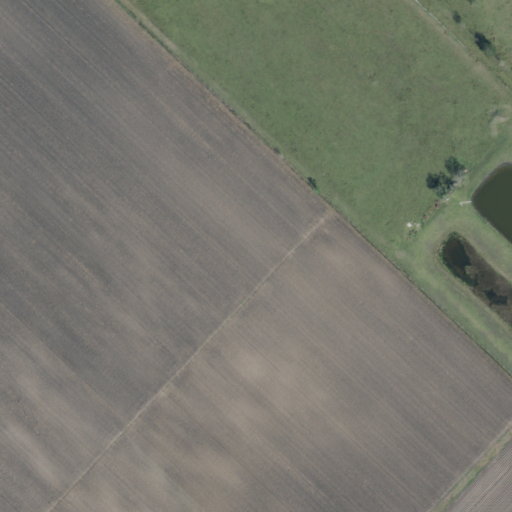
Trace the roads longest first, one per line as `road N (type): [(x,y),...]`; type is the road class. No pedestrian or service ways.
road 1 (residential): [(419,143),(145,418)]
road 2 (residential): [(511,224),(260,0)]
